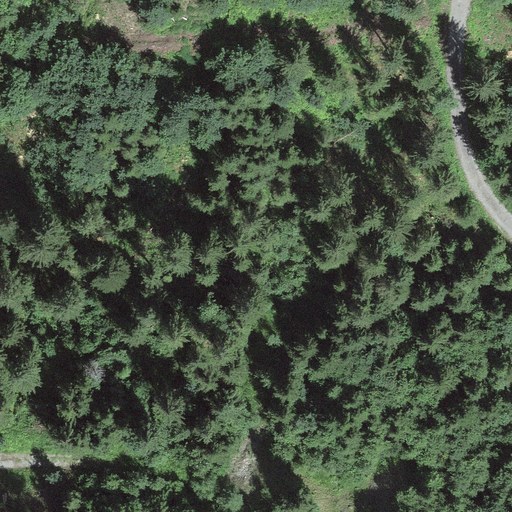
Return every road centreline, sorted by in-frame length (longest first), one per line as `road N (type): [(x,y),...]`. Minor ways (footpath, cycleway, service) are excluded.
road 1 (track): [(459,0),(462,132),(479,186),(511,226)]
road 2 (track): [(0,462),(95,465),(145,477),(211,511)]
